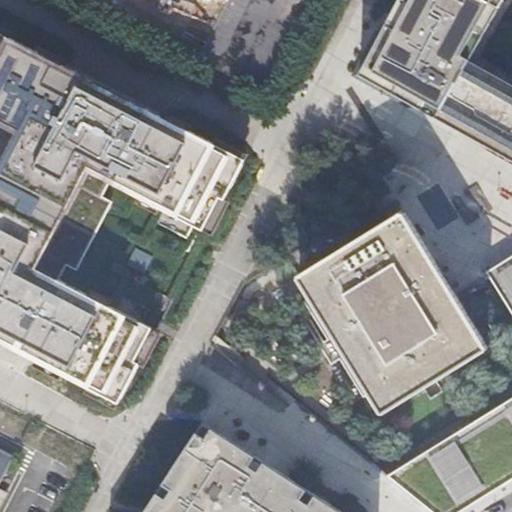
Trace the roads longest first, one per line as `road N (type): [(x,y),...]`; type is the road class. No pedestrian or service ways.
road 1 (residential): [(299,136),(141,437)]
road 2 (residential): [(299,136),(25,0)]
road 3 (residential): [(141,437),(0,369)]
road 4 (residential): [(371,0),(299,136)]
